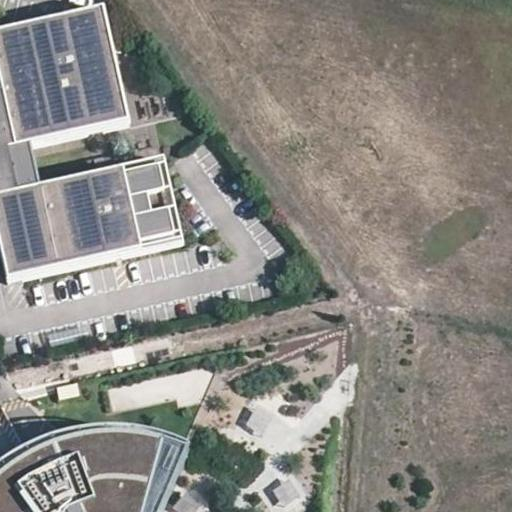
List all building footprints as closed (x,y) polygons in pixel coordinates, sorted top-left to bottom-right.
[(0,142),(3,142),(16,197),(0,201),(0,249),(8,285),(182,247),(170,191),(163,163),(41,191),(31,148),(129,127),(104,13),(0,36),(0,81),(3,95),(0,95),(0,142)] [(50,342),(52,351),(91,342),(89,333),(50,342)] [(79,396),(77,385),(57,389),(60,400),(79,396)] [(0,511),(190,511),(214,467),(155,440),(91,434),(28,448),(4,462),(0,464),(0,511)] [(286,481),(270,491),(282,510),(298,500),(286,481)]
